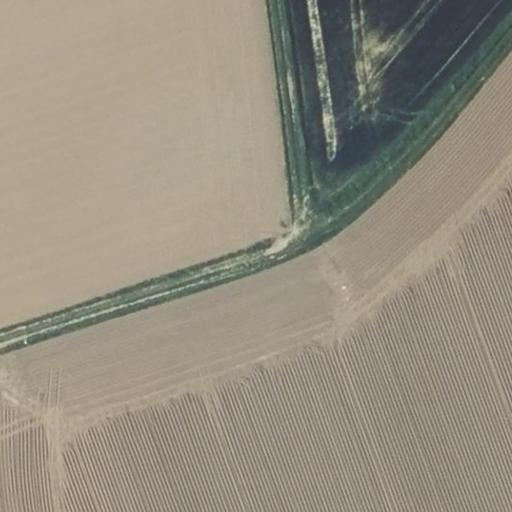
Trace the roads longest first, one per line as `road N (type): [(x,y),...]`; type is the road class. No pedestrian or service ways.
road 1 (track): [(511,28),(361,200),(307,236),(273,0)]
road 2 (track): [(307,236),(0,342)]
